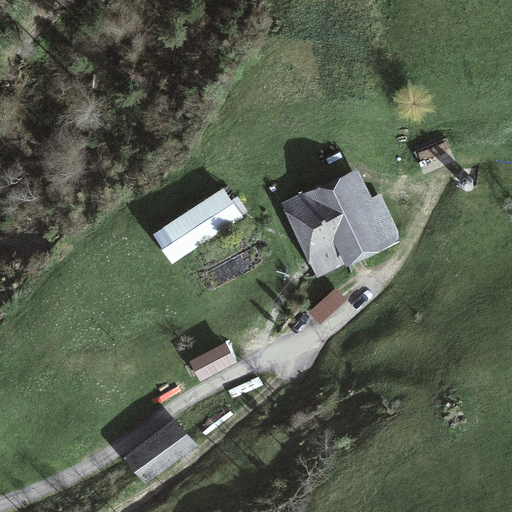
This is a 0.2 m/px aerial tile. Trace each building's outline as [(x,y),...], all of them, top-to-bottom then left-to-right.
[(455,161),(445,138),(413,152),(423,175),(455,161)] [(347,182),(296,205),(315,246),(308,250),(320,275),(398,239),(377,195),(357,204),(347,182)] [(224,188),(156,233),(173,259),(241,214),(224,188)] [(321,318),(343,298),(335,290),(313,310),(321,318)] [(190,361),(201,381),(236,363),(226,343),(190,361)] [(150,478),(193,445),(175,421),(132,454),(150,478)]
